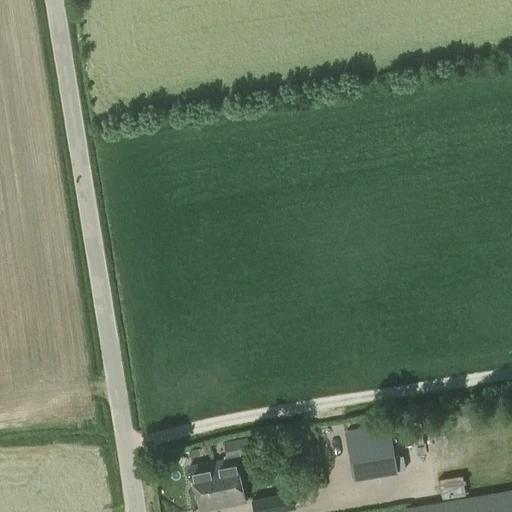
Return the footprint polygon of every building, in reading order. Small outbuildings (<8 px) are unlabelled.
[(387,423),(346,430),(354,474),(395,467),(387,423)] [(310,443),(307,431),(292,434),(295,446),(310,443)] [(229,458),(189,466),(198,509),(243,500),(233,454),(248,451),(246,439),(226,443),(229,458)] [(405,511),(511,511),(511,487),(404,507),(405,511)] [(266,511),(293,507),(289,491),(250,499),(252,511),(266,511)]
